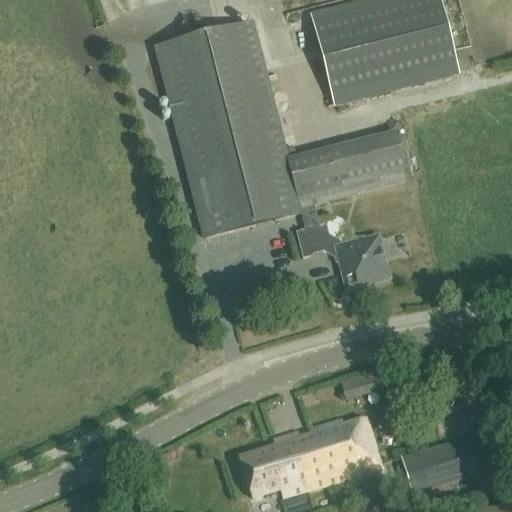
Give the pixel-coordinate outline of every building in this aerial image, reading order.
[(437,0),(390,0),(312,20),(333,105),(457,73),(437,0)] [(251,26),(156,51),(204,241),(300,216),(299,211),(314,207),(409,183),(396,135),(288,162),(251,26)] [(319,229),(314,207),(299,211),(300,216),(304,232),(296,234),(302,261),(309,259),(308,258),(323,254),(334,260),(335,266),(341,264),(346,284),(352,282),(353,288),(375,283),(375,282),(378,281),(381,279),(383,275),(383,272),(383,268),(384,268),(377,241),(365,244),(364,238),(340,244),(329,237),(326,227),(319,229)] [(345,402),(385,391),(380,374),(340,386),(345,402)] [(280,492),(282,500),(381,471),(365,420),(343,427),(342,423),(309,432),(311,438),(299,441),(297,436),(274,443),(275,449),(239,460),(252,501),(280,492)] [(411,497),(496,471),(485,435),(401,460),(411,497)] [(511,511),(511,500),(475,511),(511,511)]
